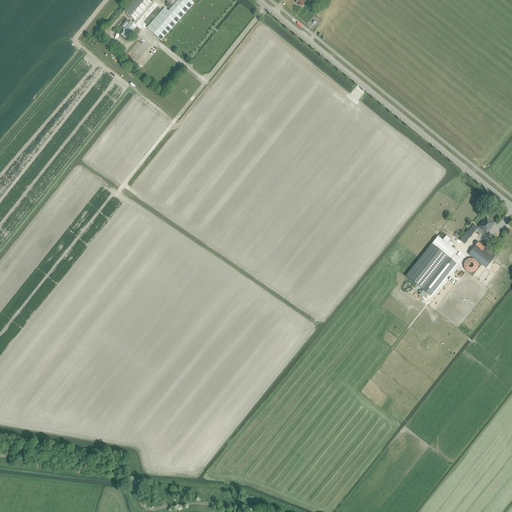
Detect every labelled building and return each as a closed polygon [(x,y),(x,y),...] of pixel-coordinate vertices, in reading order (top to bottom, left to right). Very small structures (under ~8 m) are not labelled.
[(147,0),(134,0),(134,1),(124,12),(136,22),(145,11),(152,4),(147,0)] [(165,0),(168,3),(166,5),(167,6),(166,7),(169,9),(170,8),(171,9),(172,7),(171,7),(172,6),(177,0),(179,0),(168,12),(165,9),(147,29),(162,41),(194,4),(189,0),(165,0)] [(124,32),(129,36),(136,27),(131,23),(124,32)] [(468,231),(460,240),(465,243),(472,234),(476,230),(479,232),(483,235),(486,235),(487,234),(488,232),(495,223),(486,216),(478,227),(475,225),(469,232),(468,231)] [(438,237),(406,277),(422,290),(420,292),(428,299),(430,296),(431,297),(464,257),(460,253),(459,254),(438,237)] [(475,246),(482,252),(485,248),(478,242),(475,246)] [(475,246),(468,255),(486,268),(492,260),(475,246)]
